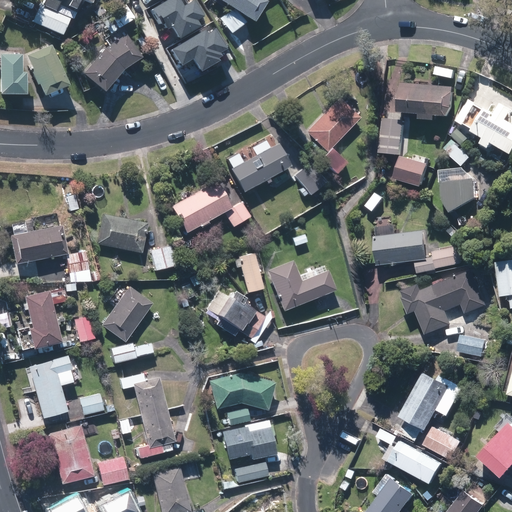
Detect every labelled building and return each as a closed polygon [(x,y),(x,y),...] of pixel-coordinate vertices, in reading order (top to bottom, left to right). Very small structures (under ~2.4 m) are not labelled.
[(191,17),(178,0),(167,0),(154,10),(171,32),(174,30),(179,40),(209,29),(200,14),(191,17)] [(222,0),(253,19),(264,0),(222,0)] [(68,18),(41,5),(35,17),(61,30),(68,18)] [(131,18),(122,5),(106,17),(115,30),(131,18)] [(137,46),(119,30),(83,69),(102,86),(137,46)] [(50,45),(25,59),(44,91),(68,77),(50,45)] [(21,53),(0,52),(0,89),(21,89),(21,53)] [(448,82),(402,81),(401,111),(421,111),(421,115),(436,115),(437,112),(447,112),(448,82)] [(327,149),(361,111),(339,92),(305,130),(327,149)] [(511,121),(474,103),(462,126),(504,147),(511,132),(511,121)] [(402,151),(404,116),(384,115),(382,150),(402,151)] [(467,140),(457,129),(449,136),(459,147),(467,140)] [(241,187),(287,162),(276,142),(230,167),(241,187)] [(454,144),(445,154),(460,168),(469,158),(454,144)] [(328,150),(316,162),(330,176),(342,164),(328,150)] [(419,188),(428,158),(415,155),(413,162),(398,158),(392,180),(419,188)] [(310,160),(293,175),(307,190),(324,175),(310,160)] [(230,206),(214,177),(172,201),(187,228),(224,208),(233,224),(250,215),(241,200),(230,206)] [(474,178),(446,179),(446,194),(451,208),(464,205),(475,192),(474,178)] [(77,193),(67,196),(71,210),(81,207),(77,193)] [(148,218),(103,211),(97,241),(142,249),(148,218)] [(60,225),(11,235),(16,261),(66,251),(60,225)] [(375,236),(379,263),(427,256),(422,229),(375,236)] [(301,234),(289,239),(292,248),(305,243),(301,234)] [(168,244),(150,249),(155,265),(173,260),(168,244)] [(435,250),(437,264),(465,260),(463,246),(435,250)] [(253,249),(237,253),(246,286),(262,282),(253,249)] [(86,250),(66,254),(72,280),(93,280),(86,250)] [(511,256),(497,258),(501,294),(508,293),(509,301),(511,300),(511,256)] [(268,269),(283,306),(333,285),(324,262),(297,273),(291,259),(268,269)] [(419,286),(405,292),(412,308),(419,305),(429,329),(451,320),(446,307),(464,299),(467,307),(485,300),(471,267),(420,288),(419,286)] [(150,298),(129,282),(101,320),(122,336),(150,298)] [(188,284),(180,288),(186,299),(194,295),(188,284)] [(211,309),(213,317),(232,332),(236,326),(257,336),(269,313),(263,310),(266,305),(224,284),(222,288),(218,286),(208,307),(211,309)] [(58,335),(43,290),(22,297),(30,323),(15,325),(19,344),(31,343),(58,335)] [(90,314),(74,319),(81,341),(96,336),(90,314)] [(461,333),(458,347),(483,351),(485,337),(461,333)] [(115,361),(155,351),(152,341),(135,346),(134,342),(111,347),(115,361)] [(76,381),(69,354),(30,365),(44,416),(69,409),(63,384),(76,381)] [(451,384),(424,369),(401,412),(427,426),(437,407),(450,414),(465,387),(453,380),(451,384)] [(263,404),(270,379),(238,371),(211,375),(215,403),(237,398),(263,404)] [(171,434),(157,378),(132,384),(147,440),(171,434)] [(102,394),(81,397),(83,409),(104,406),(102,394)] [(243,409),(223,414),(226,427),(246,422),(243,409)] [(129,418),(120,420),(123,433),(132,430),(129,418)] [(511,462),(511,420),(509,418),(482,450),(506,470),(511,462)] [(92,471),(82,422),(51,429),(61,477),(92,471)] [(240,426),(222,429),(227,453),(245,450),(244,447),(250,449),(250,452),(271,449),(268,427),(247,430),(241,428),(240,426)] [(396,437),(380,428),(374,438),(390,447),(396,437)] [(460,444),(431,428),(421,446),(450,462),(460,444)] [(402,437),(390,457),(432,480),(443,460),(402,437)] [(121,455),(99,461),(104,478),(125,472),(121,455)] [(264,462),(236,463),(237,476),(264,474),(264,462)] [(191,508),(179,466),(151,473),(160,511),(188,511),(188,509),(191,508)] [(401,511),(416,492),(388,472),(377,488),(382,492),(367,511),(401,511)] [(116,487),(119,499),(128,496),(132,508),(139,506),(132,482),(116,487)] [(483,511),(489,503),(463,486),(446,511),(483,511)] [(107,511),(105,494),(72,498),(73,511),(107,511)]
